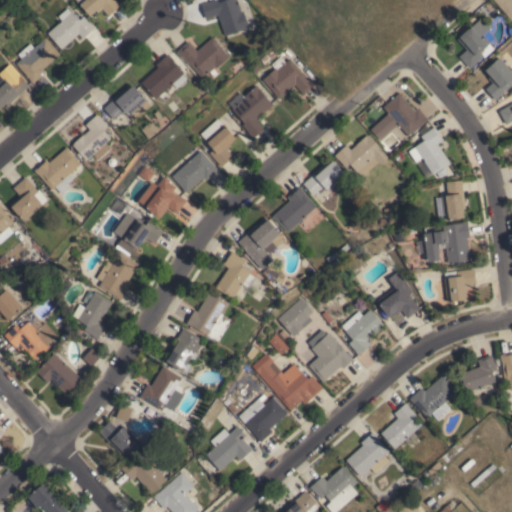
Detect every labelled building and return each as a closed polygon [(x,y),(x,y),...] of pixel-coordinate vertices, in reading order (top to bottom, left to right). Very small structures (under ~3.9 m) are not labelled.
[(115,0),(120,5),(108,16),(102,9),(98,12),(96,10),(89,16),(79,4),(75,0),(115,0)] [(217,15),(206,19),(200,4),(211,0),(236,0),(241,11),(242,11),(248,27),(244,29),(244,28),(224,35),(217,15)] [(61,20),(57,16),(67,7),(71,12),(72,11),(73,12),(75,11),(80,17),(83,15),(90,24),(91,24),(94,27),(82,38),(78,33),(60,48),(47,32),(61,20)] [(469,68),(458,56),(466,49),(457,38),(461,35),(458,32),(463,28),(465,31),(470,26),(471,26),(480,19),(489,29),(487,30),(494,37),(489,42),(489,43),(493,48),(484,57),(483,56),(469,68)] [(209,39),(212,36),(216,41),(217,42),(216,42),(229,56),(215,68),(214,66),(201,78),(189,63),(188,64),(182,57),(181,57),(176,51),(187,41),(196,50),(209,39)] [(29,43),(33,47),(44,37),(55,50),(56,49),(59,54),(41,69),(44,72),(32,83),(29,79),(15,63),(21,58),(17,54),(29,43)] [(173,60),(172,60),(183,73),(182,74),(186,78),(168,94),(165,89),(163,91),(166,95),(162,99),(158,95),(155,98),(140,82),(157,67),(155,64),(167,53),(173,60)] [(278,99),(274,94),(275,94),(262,79),(274,68),(271,64),(280,56),(285,61),(289,58),(301,71),(302,71),(309,79),(314,84),(303,94),(294,84),(278,99)] [(511,84),(498,96),(499,97),(495,100),(485,88),(492,82),(488,78),(490,76),(484,69),(499,56),(511,71),(511,84)] [(236,71),(231,65),(238,60),(242,67),(236,71)] [(254,73),(247,65),(253,60),(260,68),(254,73)] [(0,81),(4,78),(8,82),(18,74),(28,85),(7,105),(5,103),(0,107),(0,81)] [(133,120),(128,115),(127,115),(123,110),(113,119),(103,108),(125,89),(126,90),(132,84),(140,92),(139,93),(150,105),(133,120)] [(256,85),(272,104),(256,118),(264,128),(252,138),(247,132),(248,132),(241,125),(244,123),(232,109),(232,108),(228,103),(240,92),(243,96),(256,85)] [(378,139),(369,129),(387,113),(382,107),(399,92),(414,110),(417,107),(428,119),(408,136),(406,135),(400,140),(392,131),(398,125),(397,123),(378,139)] [(511,103),(511,120),(506,124),(498,110),(511,103)] [(158,120),(153,113),(157,110),(163,117),(158,120)] [(96,113),(107,126),(103,129),(110,138),(105,142),(110,148),(97,159),(92,154),(85,160),(72,144),(73,143),(72,143),(82,134),(83,134),(89,129),(84,124),(96,113)] [(217,118),(224,127),(225,126),(235,138),(229,143),(230,145),(226,149),(232,156),(220,166),(209,153),(213,149),(204,139),(205,139),(200,133),(217,118)] [(151,120),(159,129),(148,138),(140,129),(151,120)] [(434,126),(443,140),(437,143),(450,163),(446,166),(445,165),(432,174),(431,173),(425,177),(418,165),(424,161),(422,158),(415,162),(408,151),(414,147),(414,146),(423,140),(420,135),(421,135),(419,131),(426,124),(429,129),(434,126)] [(362,177),(357,171),(356,172),(349,163),(345,167),(334,155),(346,144),(350,149),(355,144),(365,134),(366,135),(367,134),(387,157),(379,164),(378,162),(362,177)] [(69,173),(73,178),(68,182),(70,185),(61,193),(54,186),(51,189),(34,169),(46,159),(48,162),(66,146),(69,150),(80,163),(69,173)] [(200,150),(213,165),(214,165),(218,169),(205,180),(203,176),(185,192),(182,189),(182,188),(171,176),(200,150)] [(398,152),(402,156),(397,161),(393,156),(398,152)] [(112,191),(139,157),(146,162),(144,165),(120,196),(112,191)] [(302,183),(313,173),(314,174),(325,164),(326,165),(332,160),(345,175),(327,191),(323,186),(312,195),(302,183)] [(147,181),(138,174),(144,165),(154,173),(147,181)] [(444,167),(446,172),(439,177),(436,172),(444,167)] [(152,181),(156,184),(163,175),(169,180),(168,181),(175,187),(172,190),(186,201),(176,213),(168,207),(159,218),(157,216),(144,207),(145,206),(137,200),(152,181)] [(25,176),(37,190),(38,189),(47,199),(41,204),(41,205),(23,220),(9,204),(19,195),(12,187),(25,176)] [(465,208),(462,209),(463,217),(451,219),(451,220),(444,220),(444,217),(437,218),(435,197),(441,196),(440,195),(447,195),(446,182),(461,180),(465,208)] [(287,232),(272,216),(289,200),(287,197),(299,186),(303,190),(302,191),(316,206),(287,232)] [(116,198),(126,205),(120,214),(109,207),(116,198)] [(0,206),(13,221),(8,226),(13,232),(0,242),(0,206)] [(126,212),(133,216),(137,212),(141,215),(138,219),(145,224),(148,220),(159,228),(163,230),(154,243),(146,238),(143,243),(141,241),(136,248),(134,247),(130,254),(124,250),(123,250),(115,245),(121,237),(113,231),(126,212)] [(237,241),(265,216),(279,233),(278,234),(284,240),(269,253),(264,247),(263,248),(273,258),(268,263),(269,264),(269,265),(275,268),(274,271),(279,273),(278,276),(283,278),(281,283),(274,280),(275,277),(270,275),(271,272),(266,270),(267,267),(264,266),(261,269),(237,241)] [(446,258),(435,259),(435,260),(427,262),(426,252),(419,253),(417,241),(424,240),(423,233),(443,230),(442,225),(462,222),(462,221),(467,220),(469,237),(466,237),(469,260),(447,263),(446,258)] [(346,243),(349,247),(340,255),(337,251),(346,243)] [(228,268),(222,264),(231,250),(236,253),(235,253),(244,260),(241,264),(250,271),(249,273),(255,277),(248,288),(242,283),(231,298),(214,287),(228,268)] [(336,251),(339,255),(328,262),(325,257),(336,251)] [(107,260),(111,263),(119,252),(138,264),(125,284),(129,286),(120,300),(98,285),(101,281),(96,278),(107,260)] [(76,258),(73,263),(68,260),(72,255),(76,258)] [(443,277),(444,277),(444,272),(473,268),(475,283),(466,285),(467,289),(464,290),(466,299),(447,302),(443,277)] [(393,286),(387,278),(397,271),(412,291),(409,294),(419,308),(407,318),(401,310),(390,318),(388,315),(387,316),(378,303),(379,303),(376,299),(393,286)] [(22,307),(7,320),(2,314),(0,315),(0,288),(3,291),(6,288),(22,307)] [(94,291),(106,299),(107,298),(112,301),(99,321),(105,325),(97,339),(92,336),(92,335),(83,329),(86,325),(77,319),(78,318),(72,314),(79,303),(84,307),(94,291)] [(218,342),(190,325),(189,325),(185,323),(194,309),(197,311),(208,291),(227,303),(221,313),(231,319),(218,342)] [(276,319),(291,334),(313,312),(299,297),(276,319)] [(367,340),(370,344),(358,355),(354,351),(355,351),(348,343),(352,339),(344,331),(345,330),(341,325),(358,310),(362,315),(369,309),(383,324),(367,340)] [(332,319),(328,323),(320,314),(325,310),(332,319)] [(16,324),(19,328),(28,321),(34,316),(41,324),(44,322),(58,338),(49,346),(34,360),(33,358),(33,359),(19,343),(14,347),(3,334),(16,324)] [(167,352),(183,327),(203,340),(195,352),(198,354),(186,373),(165,361),(169,354),(167,352)] [(267,340),(275,333),(288,347),(280,354),(267,340)] [(337,339),(350,354),(351,354),(355,358),(343,369),(340,365),(323,381),(308,365),(317,356),(311,350),(326,336),(333,342),(337,339)] [(251,346),(257,349),(252,356),(247,352),(251,346)] [(91,347),(95,351),(99,348),(104,352),(91,366),(82,357),(91,347)] [(82,379),(66,395),(50,379),(47,382),(35,371),(53,352),(82,379)] [(251,365),(266,352),(273,361),(272,361),(282,373),(293,363),(307,378),(311,375),(322,387),(304,403),(301,400),(290,410),(251,365)] [(500,360),(500,354),(511,352),(511,389),(510,390),(510,389),(509,388),(509,384),(510,383),(509,380),(504,380),(501,360),(500,360)] [(464,393),(457,374),(479,366),(477,360),(491,354),(497,369),(491,371),(495,381),(464,393)] [(161,410),(139,396),(147,383),(150,385),(163,365),(166,367),(181,377),(161,410)] [(409,398),(421,387),(424,390),(442,375),(445,379),(455,392),(444,401),(451,408),(437,420),(431,413),(426,417),(413,402),(409,398)] [(286,413),(269,428),(272,431),(260,442),(256,437),(237,415),(258,397),(260,400),(264,396),(268,400),(272,396),(286,413)] [(237,408),(232,413),(226,406),(231,402),(237,408)] [(380,433),(397,417),(393,413),(405,402),(406,403),(408,405),(407,405),(415,414),(411,418),(419,426),(413,431),(417,436),(408,444),(404,440),(394,449),(380,433)] [(131,408),(127,420),(116,417),(120,405),(131,408)] [(141,443),(127,457),(118,448),(117,449),(98,430),(109,420),(118,429),(123,424),(141,443)] [(209,440),(224,428),(228,434),(237,426),(246,435),(242,438),(248,445),(249,445),(252,449),(240,459),(236,455),(219,470),(205,454),(214,446),(209,440)] [(362,445),(360,442),(373,431),(376,435),(375,435),(389,451),(384,455),(389,460),(374,473),(370,467),(360,476),(345,459),(362,445)] [(135,475),(131,480),(120,468),(133,457),(136,461),(144,454),(166,479),(150,493),(135,475)] [(430,474),(427,470),(438,461),(441,465),(430,474)] [(324,495),(320,498),(313,490),(312,491),(309,487),(321,476),(326,481),(331,476),(331,475),(342,465),(356,481),(351,486),(356,492),(333,511),(331,511),(325,505),(329,501),(324,495)] [(198,508),(193,511),(172,511),(167,505),(163,508),(153,496),(157,492),(157,493),(181,471),(193,485),(184,493),(198,508)] [(42,511),(38,506),(37,507),(27,496),(44,481),(54,492),(52,493),(55,497),(57,496),(63,504),(62,505),(67,511),(65,511),(42,511)] [(312,511),(281,511),(305,490),(315,502),(314,503),(317,508),(312,511)] [(426,511),(397,511),(409,501),(414,507),(419,503),(426,511)]
